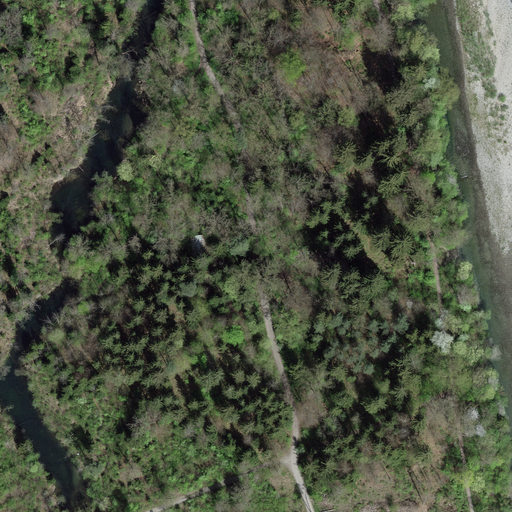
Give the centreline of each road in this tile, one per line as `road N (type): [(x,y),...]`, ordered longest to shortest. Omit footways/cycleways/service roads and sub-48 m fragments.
road 1 (track): [(197,0),(196,31),(239,129),(266,328),(295,422),(293,453),(309,511)]
road 2 (track): [(150,511),(293,453)]
